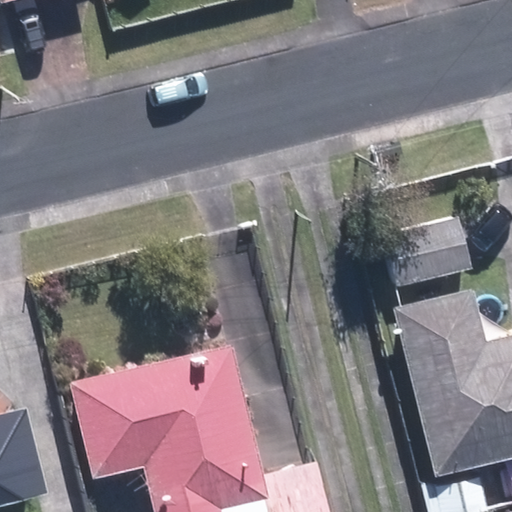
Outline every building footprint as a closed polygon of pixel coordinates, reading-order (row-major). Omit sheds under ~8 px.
[(378,230),(391,281),(467,262),(455,211),(378,230)] [(430,467),(511,446),(511,324),(482,332),(469,280),(388,301),(430,467)] [(89,471),(139,459),(151,511),(325,511),(311,453),(258,466),(227,336),(66,374),(89,471)] [(0,493),(43,483),(22,398),(0,403),(0,493)] [(433,476),(442,511),(448,511),(484,503),(475,466),(433,476)]
